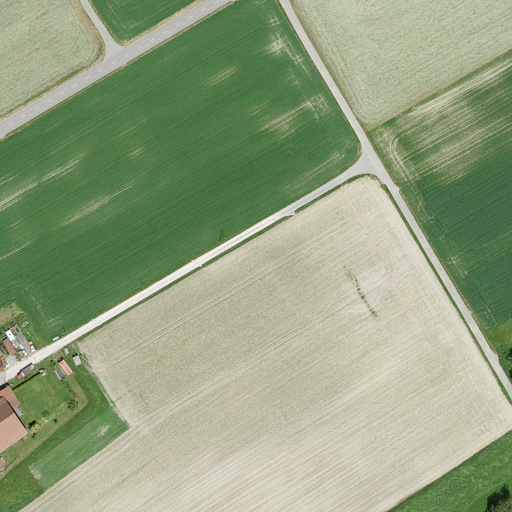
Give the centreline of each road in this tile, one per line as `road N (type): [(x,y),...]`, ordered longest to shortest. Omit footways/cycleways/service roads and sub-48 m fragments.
road 1 (track): [(284,0),(511,392)]
road 2 (track): [(377,159),(5,378)]
road 3 (unclassified): [(223,0),(0,132)]
